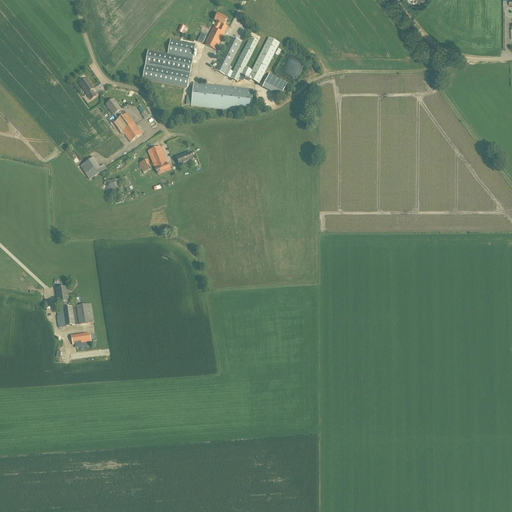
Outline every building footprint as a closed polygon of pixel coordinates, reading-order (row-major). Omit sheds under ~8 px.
[(427,0),(406,0),(407,1),(408,4),(409,5),(411,6),(413,7),(415,8),(417,8),(418,8),(420,8),(421,7),(423,7),(425,5),(426,4),(427,2),(427,0)] [(227,19),(218,15),(217,17),(216,17),(215,17),(214,17),(213,19),(213,20),(214,21),(216,22),(205,45),(216,51),(228,27),(224,25),(227,19)] [(233,73),(227,70),(241,42),(231,37),(215,70),(238,82),(242,75),(259,84),(279,44),(269,38),(252,71),(245,68),(258,42),(250,38),(233,73)] [(187,89),(196,45),(170,40),(168,54),(148,51),(142,80),(187,89)] [(91,101),(97,97),(92,90),(94,89),(87,79),(80,84),(87,94),(86,94),(91,101)] [(251,113),(253,90),(194,83),(191,106),(251,113)] [(270,103),(272,100),(261,95),(260,97),(270,103)] [(122,113),(120,111),(122,110),(114,99),(106,105),(114,116),(115,115),(119,119),(115,122),(120,128),(123,133),(131,143),(142,134),(127,113),(126,114),(125,112),(122,113)] [(168,164),(160,147),(148,152),(157,175),(171,170),(168,164)] [(193,160),(190,152),(184,155),(184,154),(177,157),(180,166),(193,160)] [(100,167),(94,158),(80,166),(89,180),(107,169),(104,165),(100,167)] [(143,173),(152,169),(149,160),(139,163),(143,173)] [(125,189),(130,187),(130,185),(127,176),(121,179),(125,189)] [(123,191),(121,179),(116,180),(104,182),(107,195),(114,194),(114,193),(119,192),(123,191)] [(115,205),(125,202),(123,196),(113,199),(115,205)] [(68,308),(67,302),(69,302),(67,287),(56,289),(58,303),(60,303),(61,309),(57,310),(58,316),(57,317),(59,328),(79,325),(94,323),(92,304),(76,306),(76,307),(68,308)] [(81,344),(93,342),(92,336),(73,339),(74,345),(77,345),(77,348),(81,347),(81,344)]
